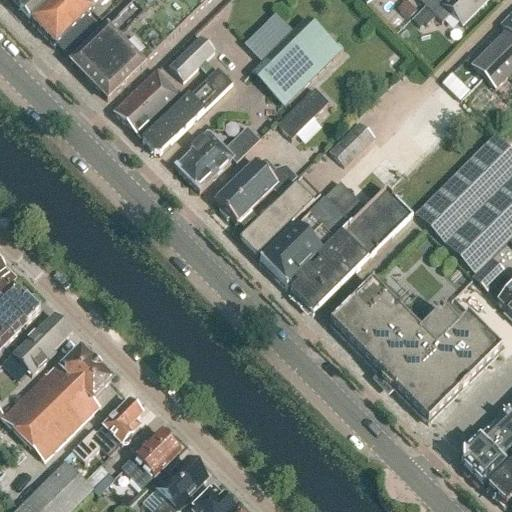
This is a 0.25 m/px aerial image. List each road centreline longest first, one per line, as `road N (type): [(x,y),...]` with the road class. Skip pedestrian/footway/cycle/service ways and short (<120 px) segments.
road 1 (tertiary): [(416,484),(0,62)]
road 2 (residential): [(268,511),(0,239)]
road 3 (unclassified): [(416,484),(511,386)]
